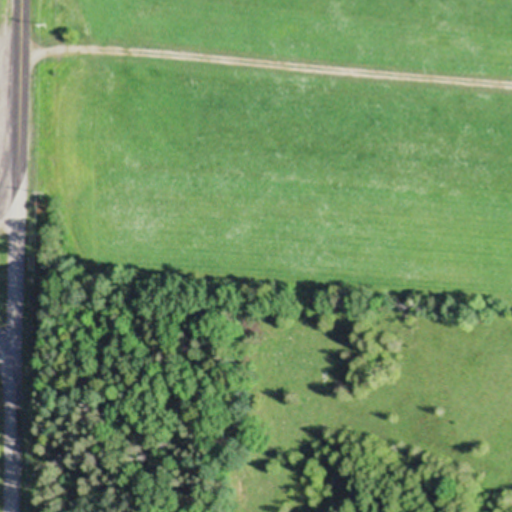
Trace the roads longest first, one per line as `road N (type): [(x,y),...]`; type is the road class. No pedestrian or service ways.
road 1 (track): [(22,64),(62,50),(511,87)]
road 2 (residential): [(13,375),(22,0)]
road 3 (residential): [(0,349),(13,375),(11,511)]
